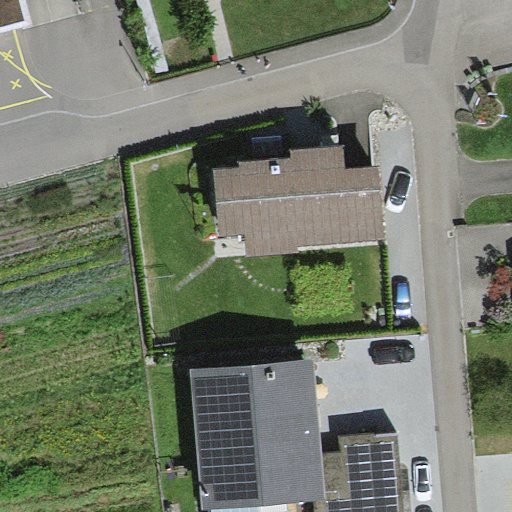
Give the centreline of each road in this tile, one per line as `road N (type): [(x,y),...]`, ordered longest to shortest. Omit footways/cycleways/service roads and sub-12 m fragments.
road 1 (residential): [(143,128),(431,47),(465,511)]
road 2 (residential): [(0,168),(143,128)]
road 3 (residential): [(143,128),(107,0)]
